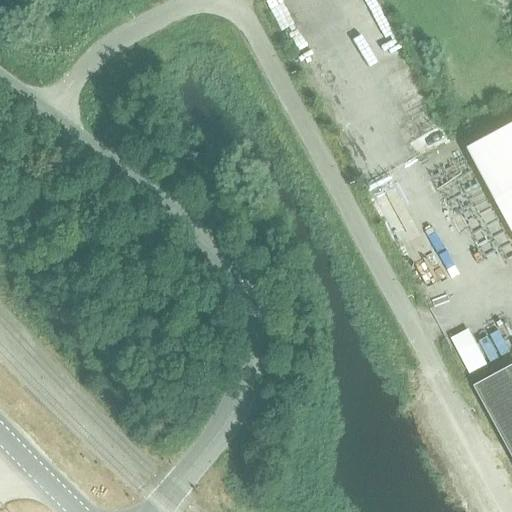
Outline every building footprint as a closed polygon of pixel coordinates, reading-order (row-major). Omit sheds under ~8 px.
[(394,74),(400,83),(416,74),(411,65),(394,74)] [(416,114),(435,103),(429,93),(410,105),(416,114)] [(417,114),(425,134),(413,139),(421,157),(457,142),(441,104),(417,114)] [(511,128),(469,152),(473,161),(511,232),(511,128)] [(511,368),(475,388),(511,455),(511,368)]
